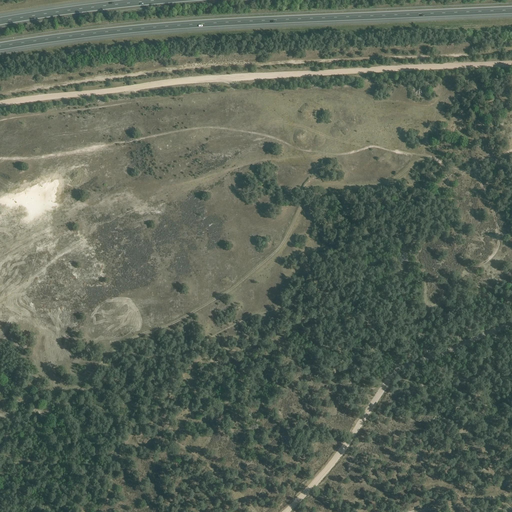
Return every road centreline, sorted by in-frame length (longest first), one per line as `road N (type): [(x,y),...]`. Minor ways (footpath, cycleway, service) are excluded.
road 1 (track): [(0,93),(210,62),(511,49)]
road 2 (track): [(511,64),(193,80),(0,103)]
road 3 (motorway): [(0,47),(171,26),(511,10)]
road 4 (track): [(4,158),(233,127),(324,152),(374,145),(427,157)]
road 5 (track): [(286,511),(347,443),(392,374),(511,323)]
road 6 (motorway): [(156,0),(0,20)]
